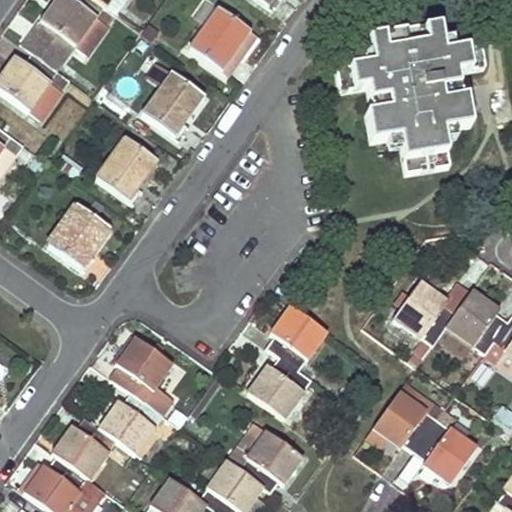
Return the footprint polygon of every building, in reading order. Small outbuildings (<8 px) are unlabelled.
[(32,56),(70,83),(116,18),(102,9),(89,0),(70,0),(70,1),(68,0),(56,0),(22,48),(32,56)] [(89,0),(102,9),(108,0),(89,0)] [(116,18),(128,0),(108,0),(102,9),(116,18)] [(252,0),(270,11),(278,0),(252,0)] [(249,33),(216,10),(188,50),(223,75),(233,62),(230,60),(249,33)] [(442,53),(438,29),(366,41),(370,67),(333,73),(336,96),(364,92),(367,105),(386,102),(387,113),(363,117),(368,146),(397,143),(402,178),(449,170),(442,134),(469,129),(464,99),(441,103),(439,92),(457,89),(455,76),(483,71),(478,48),(442,53)] [(0,94),(41,124),(70,83),(32,56),(23,67),(13,60),(0,78),(0,94)] [(203,99),(171,76),(141,117),(178,143),(187,130),(184,127),(203,99)] [(0,183),(16,160),(24,149),(0,130),(0,183)] [(157,165),(123,141),(95,183),(131,208),(141,194),(139,191),(157,165)] [(110,232),(76,208),(48,248),(84,274),(93,261),(91,259),(110,232)] [(445,304),(419,285),(392,322),(419,342),(405,363),(415,370),(434,344),(443,330),(467,297),(457,288),(445,304)] [(498,314),(470,293),(467,297),(443,330),(468,348),(472,350),(473,349),(484,357),(493,346),(506,325),(496,316),(498,314)] [(296,374),(325,335),(288,309),(268,336),(274,340),(264,351),(278,360),(296,374)] [(511,317),(506,325),(493,346),(504,355),(511,360),(511,317)] [(459,361),(468,348),(443,330),(434,344),(459,361)] [(129,396),(160,418),(169,406),(152,396),(172,368),(133,340),(112,368),(119,372),(110,382),(129,396)] [(511,381),(511,360),(504,355),(495,369),(511,381)] [(264,368),(245,395),(283,423),(311,384),(296,374),(278,360),(270,373),(264,368)] [(437,423),(397,395),(370,433),(380,439),(398,452),(401,448),(413,456),(437,423)] [(154,431),(162,419),(160,418),(129,396),(121,407),(115,404),(105,418),(112,423),(104,437),(117,447),(135,459),(156,432),(154,431)] [(489,423),(508,438),(511,433),(511,416),(501,407),(489,423)] [(90,486),(117,447),(104,437),(84,422),(77,433),(71,428),(59,444),(66,449),(57,462),(87,483),(90,486)] [(475,451),(437,423),(413,456),(424,464),(421,469),(450,489),(475,451)] [(242,460),(257,441),(246,432),(223,463),(237,473),(245,462),(242,460)] [(245,462),(237,473),(262,491),(270,497),(278,485),(283,489),(302,461),(262,433),(257,441),(242,460),(245,462)] [(391,462),(398,452),(380,439),(373,448),(391,462)] [(38,489),(29,501),(45,511),(69,511),(81,496),(79,494),(87,483),(57,462),(54,460),(47,472),(40,467),(30,483),(38,489)] [(205,492),(197,503),(205,509),(209,511),(247,511),(262,491),(237,473),(223,463),(203,490),(205,492)] [(203,511),(205,509),(197,503),(166,481),(147,508),(150,510),(148,511),(203,511)] [(511,511),(511,483),(498,503),(511,511)] [(110,511),(114,506),(103,499),(95,511),(110,511)] [(511,511),(498,503),(492,511),(511,511)]
